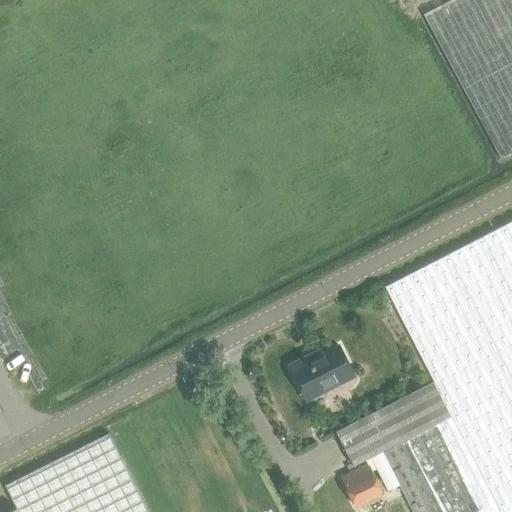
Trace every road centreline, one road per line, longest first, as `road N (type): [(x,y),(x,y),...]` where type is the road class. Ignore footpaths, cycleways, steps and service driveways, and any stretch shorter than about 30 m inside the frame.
road 1 (unclassified): [(220,344),(511,195)]
road 2 (unclassified): [(29,441),(220,344)]
road 3 (unclassified): [(220,344),(304,511)]
